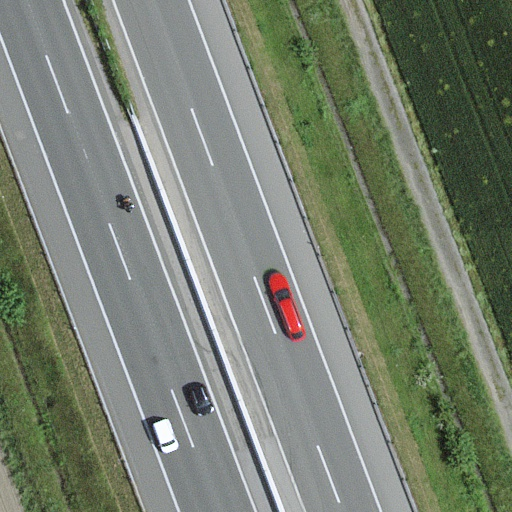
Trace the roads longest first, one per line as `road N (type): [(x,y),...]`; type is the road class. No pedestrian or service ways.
road 1 (motorway): [(342,511),(150,0)]
road 2 (motorway): [(25,0),(216,511)]
road 3 (track): [(511,411),(353,0)]
